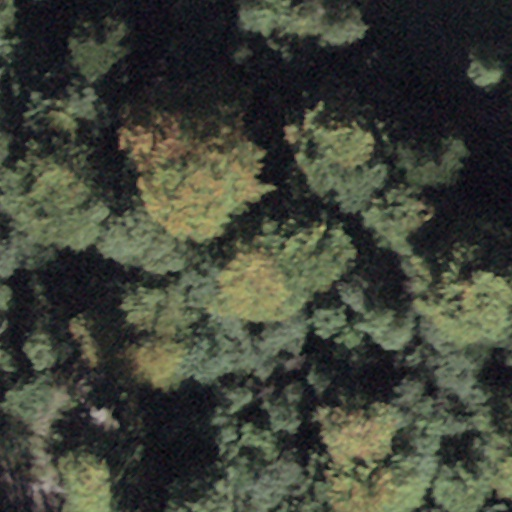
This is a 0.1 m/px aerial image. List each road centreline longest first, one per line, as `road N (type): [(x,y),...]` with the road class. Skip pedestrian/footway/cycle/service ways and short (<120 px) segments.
road 1 (track): [(0,430),(8,445),(89,412),(163,70),(158,0)]
road 2 (track): [(399,0),(511,195)]
